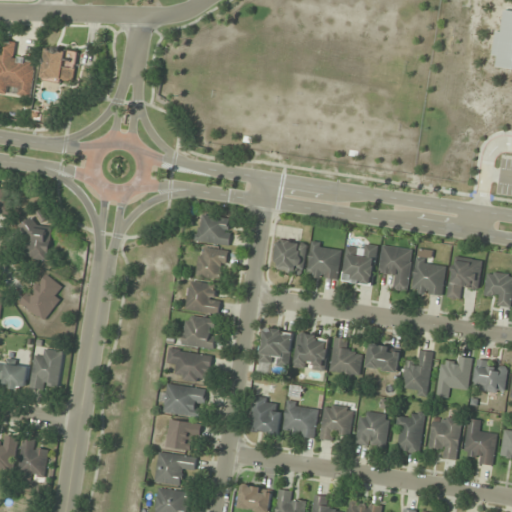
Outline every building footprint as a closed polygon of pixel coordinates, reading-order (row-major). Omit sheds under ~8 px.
[(511,11),(505,11),(502,32),(495,31),(491,56),(498,57),(497,67),(511,69),(511,11)] [(36,61),(15,58),(17,44),(0,41),(0,93),(8,95),(8,93),(30,96),(36,61)] [(77,52),(45,48),(42,80),(73,84),(77,52)] [(0,211),(9,214),(16,187),(0,183),(0,211)] [(197,241),(229,246),(233,220),(200,215),(197,241)] [(21,255),(47,260),(52,231),(34,227),(35,224),(28,223),(21,255)] [(274,270),(303,273),(307,244),(278,240),(274,270)] [(342,248),(312,244),(308,276),(338,280),(342,248)] [(372,286),(378,248),(349,244),(343,281),(372,286)] [(413,250),(382,246),(379,274),(395,276),(394,289),(408,291),(413,250)] [(222,281),(228,252),(202,247),(196,276),(222,281)] [(446,266),(433,264),(435,252),(418,249),(412,291),(442,296),(446,266)] [(481,261),(452,258),(449,298),(459,299),(460,289),(478,290),(481,261)] [(61,288),(46,273),(20,301),(43,322),(62,300),(56,294),(61,288)] [(511,307),(511,296),(511,274),(487,273),(485,295),(496,296),(495,306),(511,307)] [(218,314),(220,299),(213,298),(215,285),(190,282),(187,310),(218,314)] [(182,345),(213,349),(216,319),(185,317),(182,345)] [(289,367),(294,332),(264,328),(258,371),(269,373),(269,364),(289,367)] [(326,371),(329,337),(298,334),(295,368),(326,371)] [(349,340),(335,338),(330,374),(359,378),(362,352),(348,351),(349,340)] [(402,352),(372,343),(365,365),(395,374),(402,352)] [(35,357),(31,387),(58,390),(63,352),(45,349),(44,358),(35,357)] [(175,380),(209,382),(210,354),(169,351),(168,364),(176,364),(175,380)] [(433,353),(420,351),(418,362),(406,360),(402,392),(427,395),(433,353)] [(440,363),(437,397),(447,398),(448,389),(469,391),(472,358),(453,356),(452,365),(440,363)] [(474,390),(505,393),(507,364),(476,361),(474,390)] [(26,364),(0,365),(0,379),(5,379),(5,389),(28,388),(26,364)] [(163,413),(201,419),(206,390),(167,384),(163,413)] [(248,430),(277,436),(282,411),(272,409),(274,401),(255,397),(248,430)] [(283,434),(314,439),(319,408),(288,403),(283,434)] [(321,440),(337,441),(338,433),(351,434),(353,408),(324,405),(321,440)] [(355,445),(385,449),(390,415),(360,411),(355,445)] [(420,454),(426,415),(408,412),(407,418),(401,417),(396,451),(420,454)] [(432,423),(429,447),(441,449),(440,457),(457,460),(463,420),(443,417),(442,424),(432,423)] [(165,447),(189,451),(192,437),(199,438),(202,425),(170,419),(165,447)] [(492,467),(498,435),(478,431),(480,421),(469,419),(464,452),(482,456),(480,465),(492,467)] [(511,431),(504,430),(501,457),(511,458),(511,431)] [(18,438),(3,436),(2,443),(0,443),(0,468),(13,471),(18,438)] [(48,451),(35,449),(36,441),(24,439),(18,478),(44,481),(48,451)] [(155,482),(182,486),(185,468),(195,470),(196,458),(159,452),(155,482)] [(240,511),(271,511),(271,488),(241,487),(240,511)] [(187,511),(190,493),(159,489),(155,511),(187,511)] [(275,511),(305,511),(307,503),(290,501),(291,492),(279,490),(275,511)] [(328,498),(315,496),(312,511),(341,511),(342,510),(326,508),(328,498)] [(381,511),(382,505),(350,501),(348,511),(381,511)]
